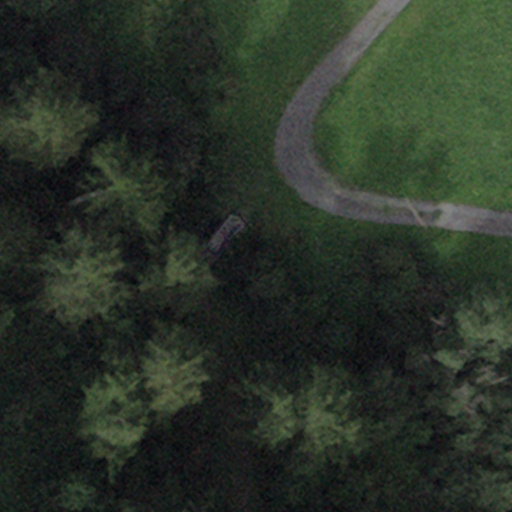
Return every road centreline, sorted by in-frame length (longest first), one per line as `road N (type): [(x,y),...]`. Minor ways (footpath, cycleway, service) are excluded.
road 1 (unclassified): [(511,217),(437,205),(329,171),(294,127),(383,0)]
road 2 (track): [(310,147),(207,261)]
